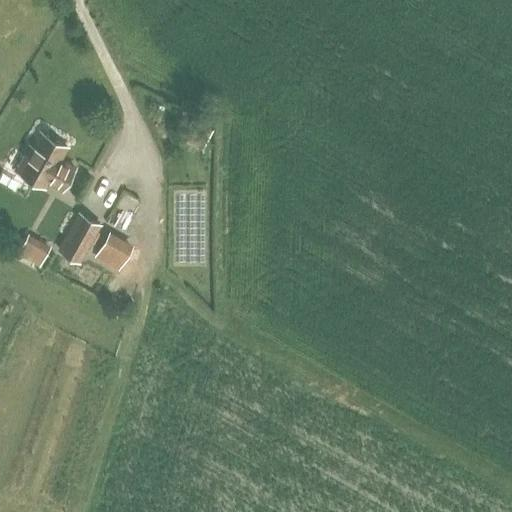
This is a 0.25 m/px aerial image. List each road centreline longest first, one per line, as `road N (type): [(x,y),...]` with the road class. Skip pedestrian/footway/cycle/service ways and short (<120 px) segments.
road 1 (track): [(132,110),(154,163),(159,254),(85,511)]
road 2 (residential): [(132,110),(78,0)]
